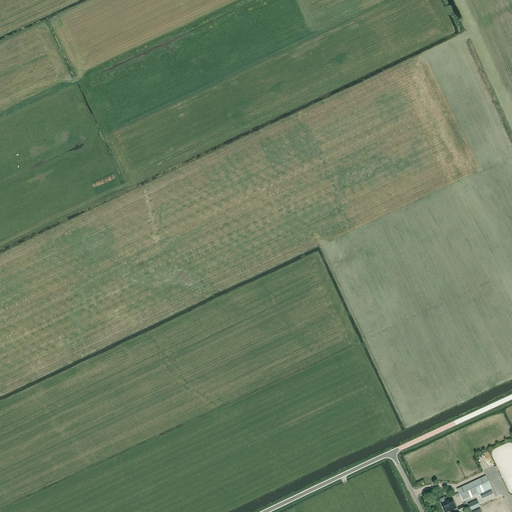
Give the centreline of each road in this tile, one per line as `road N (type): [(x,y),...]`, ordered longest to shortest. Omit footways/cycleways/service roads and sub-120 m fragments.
road 1 (unclassified): [(263,511),(391,452)]
road 2 (unclassified): [(391,452),(511,395)]
